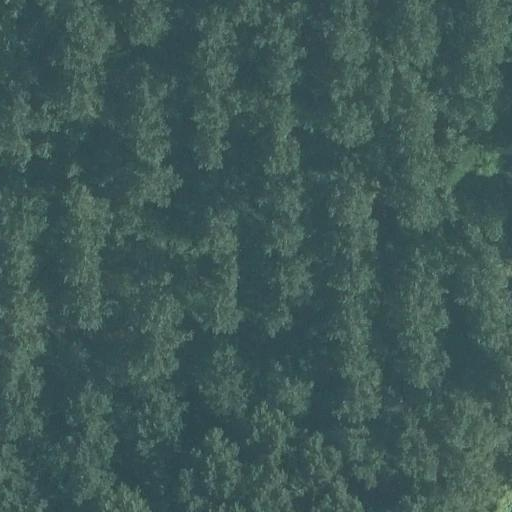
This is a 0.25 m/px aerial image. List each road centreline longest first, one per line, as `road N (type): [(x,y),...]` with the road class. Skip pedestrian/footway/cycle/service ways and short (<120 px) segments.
road 1 (track): [(188,511),(181,318)]
road 2 (track): [(80,315),(181,318),(260,305)]
